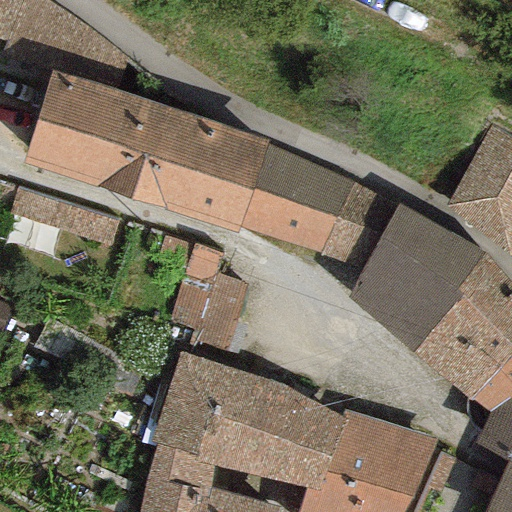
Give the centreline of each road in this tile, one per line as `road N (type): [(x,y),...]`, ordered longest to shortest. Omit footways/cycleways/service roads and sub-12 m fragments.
road 1 (residential): [(511,274),(481,245),(86,0)]
road 2 (track): [(344,0),(511,87)]
